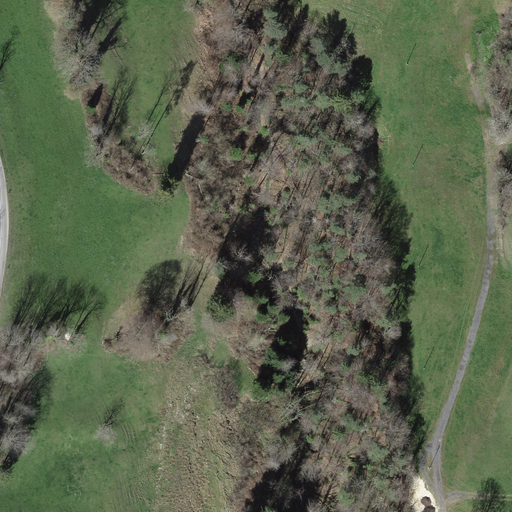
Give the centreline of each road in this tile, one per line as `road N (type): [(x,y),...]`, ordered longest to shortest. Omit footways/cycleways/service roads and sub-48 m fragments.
road 1 (track): [(443,511),(439,432),(490,254),(489,149)]
road 2 (track): [(489,149),(466,36),(471,0)]
